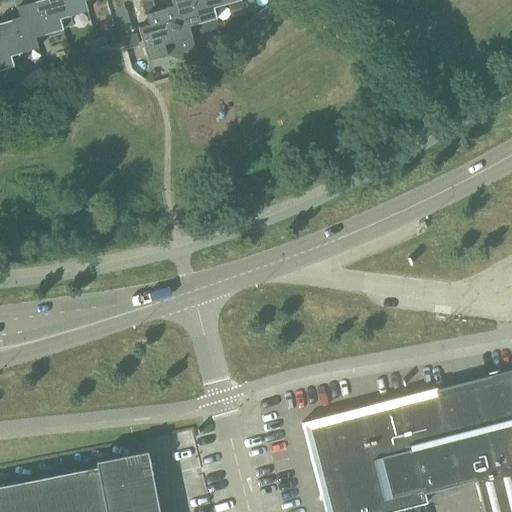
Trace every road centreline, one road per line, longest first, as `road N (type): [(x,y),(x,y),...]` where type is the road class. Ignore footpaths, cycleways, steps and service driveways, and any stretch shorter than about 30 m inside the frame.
road 1 (secondary): [(190,295),(403,211),(511,150)]
road 2 (unclassified): [(248,511),(190,295)]
road 3 (secondary): [(0,361),(147,309)]
road 4 (secondary): [(147,309),(0,329)]
